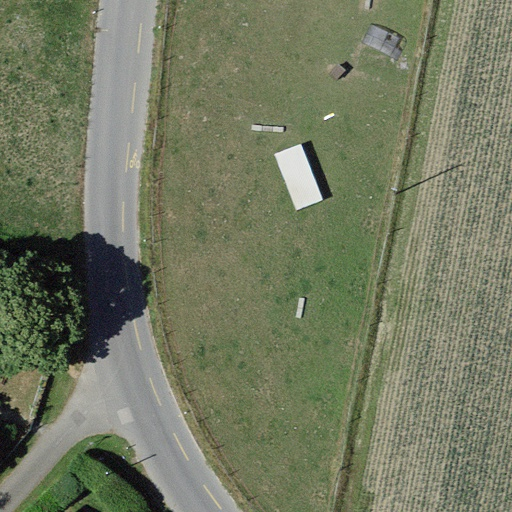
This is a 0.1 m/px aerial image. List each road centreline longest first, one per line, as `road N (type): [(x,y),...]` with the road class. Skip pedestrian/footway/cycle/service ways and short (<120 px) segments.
road 1 (tertiary): [(130,363),(112,216),(130,0)]
road 2 (residential): [(130,363),(0,511)]
road 3 (tertiary): [(210,511),(174,461),(130,363)]
